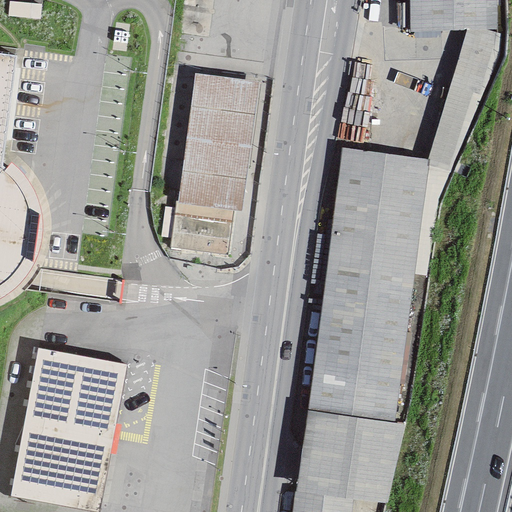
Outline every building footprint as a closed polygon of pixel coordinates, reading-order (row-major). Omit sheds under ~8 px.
[(494,0),(407,0),(408,32),(466,28),(425,160),(432,160),(430,172),(446,176),(495,29),(494,0)] [(0,295),(2,294),(12,285),(22,273),(31,261),(35,249),(38,236),(39,222),(37,208),(33,195),(27,182),(17,170),(7,161),(0,155),(0,153),(15,51),(0,48),(0,295)] [(261,79),(190,70),(167,247),(226,254),(232,211),(243,213),(261,79)] [(425,160),(339,149),(293,511),(347,511),(349,502),(390,507),(430,172),(432,160),(425,160)] [(97,511),(125,365),(36,348),(8,497),(87,511),(97,511)]
